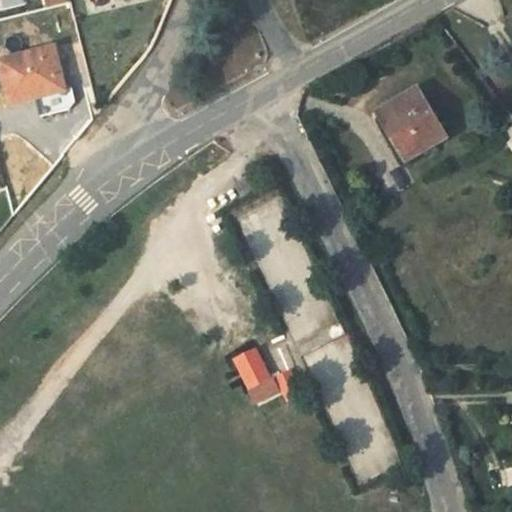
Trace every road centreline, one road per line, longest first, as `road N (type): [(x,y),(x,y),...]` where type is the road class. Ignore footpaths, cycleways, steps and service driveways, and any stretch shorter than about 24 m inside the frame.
road 1 (unclassified): [(448,511),(418,418),(283,126),(281,81)]
road 2 (secondary): [(281,81),(120,164)]
road 3 (residential): [(120,164),(128,122),(190,0)]
road 4 (secondary): [(433,0),(281,81)]
road 5 (secondary): [(120,164),(0,284)]
